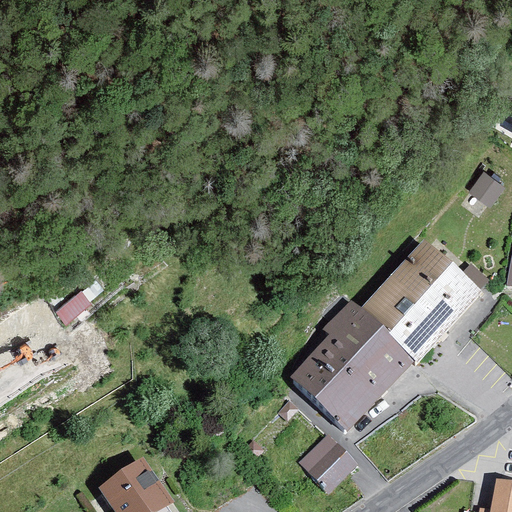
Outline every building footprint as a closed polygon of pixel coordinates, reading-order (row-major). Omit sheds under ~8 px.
[(483,212),(502,188),(481,172),(462,196),(483,212)] [(511,292),(511,235),(502,291),(511,292)] [(406,371),(474,303),(417,247),(350,315),(406,371)] [(338,438),(406,371),(350,315),(282,382),(338,438)] [(48,316),(12,339),(20,352),(57,330),(48,316)] [(0,385),(30,369),(20,352),(12,339),(8,330),(0,334),(0,385)] [(320,502),(354,470),(325,440),(291,472),(320,502)] [(102,494),(113,511),(170,511),(142,468),(102,494)] [(511,511),(511,480),(495,477),(488,511),(511,511)]
